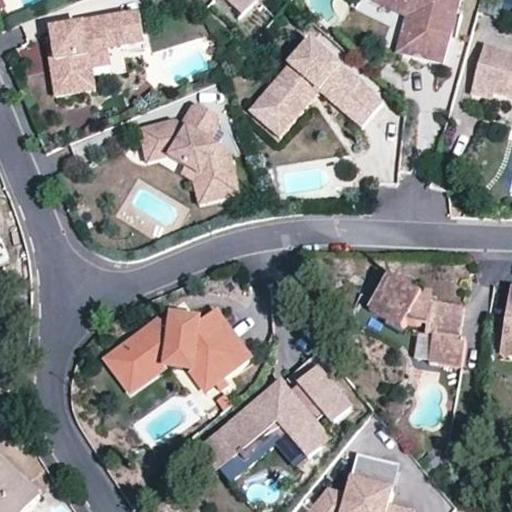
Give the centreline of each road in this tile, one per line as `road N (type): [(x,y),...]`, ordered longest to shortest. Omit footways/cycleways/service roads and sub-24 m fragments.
road 1 (residential): [(511,233),(300,231),(225,246),(68,308)]
road 2 (residential): [(68,308),(55,392),(66,449),(110,511)]
road 3 (residential): [(0,112),(68,308)]
road 4 (unknown): [(0,37),(125,0)]
